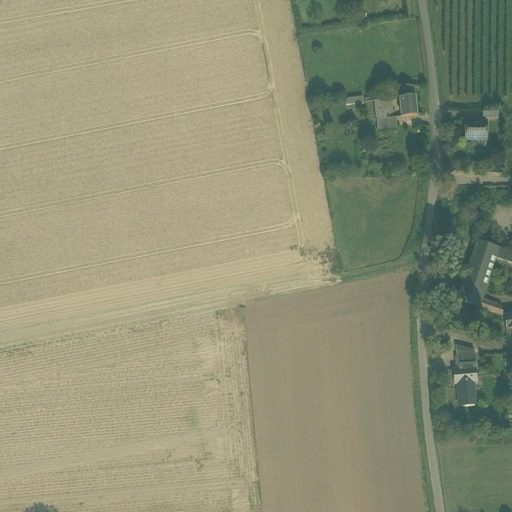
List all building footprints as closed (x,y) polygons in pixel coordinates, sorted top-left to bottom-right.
[(399,99),(401,118),(417,117),(415,97),(413,86),(398,88),(399,99)] [(345,100),(346,106),(363,104),(362,98),(345,100)] [(386,106),(385,100),(374,101),(376,120),(393,119),(391,105),(386,106)] [(376,120),(377,130),(397,128),(396,118),(393,119),(376,120)] [(486,142),(487,142),(487,124),(466,123),(466,142),(479,142),(479,140),(486,140),(486,142)] [(482,299),(495,258),(499,247),(484,242),(477,240),(457,300),(479,307),(482,299)] [(511,251),(507,250),(499,247),(495,258),(511,263),(511,251)] [(254,305),(256,314),(303,306),(301,297),(254,305)] [(501,306),(482,299),(479,307),(503,315),(501,306)] [(456,348),(457,358),(474,357),(473,352),(456,348)] [(474,357),(457,358),(455,359),(455,366),(457,366),(475,365),(477,364),(476,357),(474,357)] [(473,383),(477,382),(475,368),(460,370),(453,371),(454,384),(457,384),(459,407),(475,406),(473,383)]
